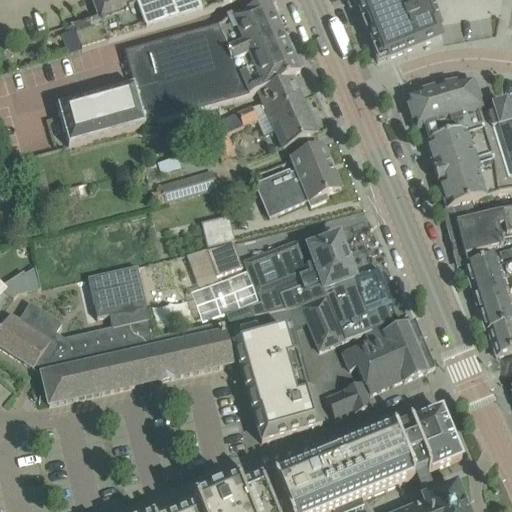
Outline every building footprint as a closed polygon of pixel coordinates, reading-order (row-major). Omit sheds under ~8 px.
[(232,5),(246,0),(149,0),(141,3),(96,16),(96,17),(73,25),(73,27),(58,32),(61,38),(74,33),(81,53),(108,45),(151,31),(191,17),(232,4),(232,5)] [(90,0),(96,16),(141,3),(149,0),(90,0)] [(346,0),(350,10),(354,9),(358,8),(359,7),(376,0),(346,0)] [(426,0),(376,0),(359,7),(358,8),(364,23),(370,21),(375,33),(369,35),(376,51),(381,49),(386,62),(440,41),(436,31),(438,30),(433,17),(437,15),(431,1),(427,2),(426,0)] [(47,22),(59,17),(53,3),(41,9),(47,22)] [(300,77),(292,60),(268,6),(245,16),(246,17),(217,29),(125,55),(134,89),(140,110),(145,129),(212,110),(235,103),(236,103),(249,99),(258,95),(259,97),(292,81),(292,80),(300,77)] [(317,137),(292,81),(259,97),(262,105),(237,116),(243,129),(257,122),(264,138),(275,133),(283,152),(299,145),(317,137)] [(478,128),(473,115),(482,112),(480,106),(473,84),(443,89),(405,101),(415,133),(424,131),(428,144),(424,145),(424,146),(425,146),(434,172),(433,173),(437,186),(438,186),(446,212),(445,212),(445,213),(452,211),(471,205),(498,197),(498,196),(494,164),(489,164),(488,159),(492,158),(482,127),(478,128)] [(69,149),(145,129),(140,110),(134,89),(59,110),(69,149)] [(494,111),(490,100),(488,101),(489,103),(480,106),(482,112),(473,115),(478,128),(482,127),(492,158),(488,159),(489,164),(494,164),(498,196),(511,193),(511,125),(511,126),(505,108),(494,111)] [(340,192),(323,149),(291,163),(295,174),(289,177),(288,175),(255,189),(268,221),(307,205),(310,211),(327,203),(325,198),(340,192)] [(57,196),(58,195),(49,161),(41,163),(41,164),(35,167),(35,164),(28,166),(42,221),(62,216),(57,196)] [(156,209),(216,192),(211,174),(161,189),(162,193),(152,196),(156,209)] [(476,222),(471,205),(452,211),(466,268),(496,260),(503,258),(511,255),(511,214),(502,216),(495,218),(476,222)] [(207,251),(235,245),(229,220),(201,227),(207,251)] [(330,244),(329,242),(320,238),(245,266),(257,298),(262,296),(265,305),(250,310),(253,320),(289,312),(300,309),(301,311),(326,302),(343,345),(364,337),(373,334),(363,307),(363,303),(361,296),(364,292),(360,279),(354,278),(351,271),(355,266),(350,253),(344,252),(342,245),(339,243),(338,241),(330,244)] [(216,280),(242,271),(234,248),(206,254),(189,261),(197,283),(215,276),(216,280)] [(511,255),(503,258),(496,260),(466,268),(463,269),(484,335),(487,334),(511,325),(511,255)] [(1,292),(12,301),(15,298),(40,292),(35,271),(1,292)] [(153,343),(136,271),(88,283),(98,322),(110,319),(113,332),(65,343),(42,379),(49,409),(231,368),(222,326),(153,343)] [(318,354),(343,345),(326,302),(301,311),(307,326),(318,354)] [(62,327),(29,308),(19,324),(10,319),(0,333),(0,351),(42,379),(65,343),(56,337),(62,327)] [(300,309),(289,312),(295,331),(307,326),(301,311),(300,309)] [(335,424),(353,417),(354,418),(371,411),(366,400),(403,384),(403,386),(435,372),(414,323),(405,327),(402,321),(373,334),(364,337),(368,346),(342,357),(349,374),(357,371),(364,386),(325,402),(335,424)] [(511,325),(487,334),(495,360),(499,359),(511,355),(511,325)] [(324,429),(294,329),(259,339),(256,330),(239,335),(241,344),(232,347),(260,447),(324,429)] [(428,476),(461,462),(441,413),(408,427),(408,429),(427,474),(428,476)] [(427,474),(408,429),(394,435),(394,433),(349,451),(349,450),(339,454),(330,457),(321,461),(312,465),(303,469),(303,470),(272,483),(283,511),(353,511),(354,511),(362,508),(360,504),(366,501),(413,482),(414,482),(413,480),(415,479),(422,496),(425,503),(435,499),(432,492),(425,475),(427,474)] [(251,492),(248,485),(224,496),(229,508),(225,510),(219,496),(209,500),(214,511),(209,511),(206,503),(183,511),(270,511),(260,488),(251,492)] [(464,511),(456,490),(435,499),(425,503),(423,504),(424,507),(413,511),(464,511)]
